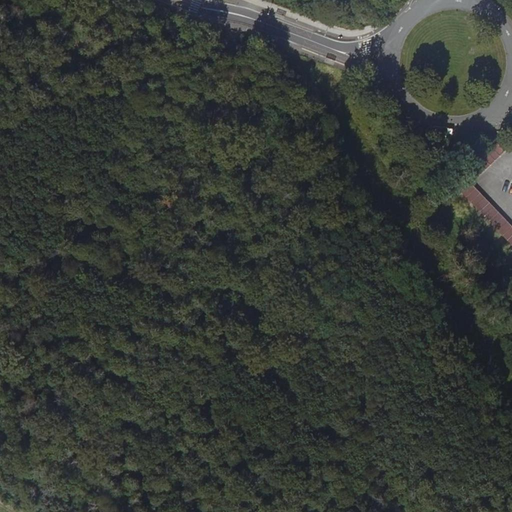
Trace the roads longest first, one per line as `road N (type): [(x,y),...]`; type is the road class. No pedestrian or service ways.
road 1 (tertiary): [(276,29),(379,74),(395,92)]
road 2 (tertiary): [(400,27),(358,47),(325,46),(276,29)]
